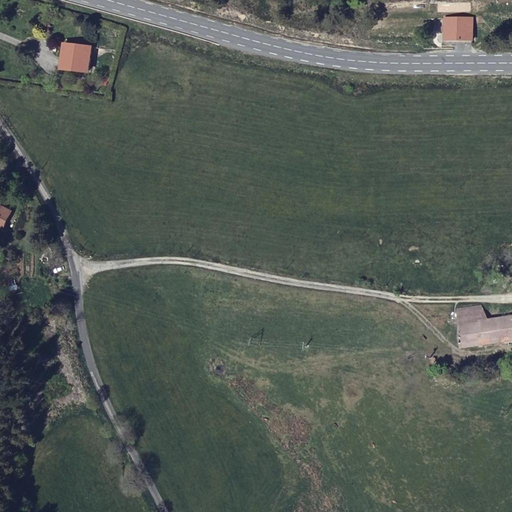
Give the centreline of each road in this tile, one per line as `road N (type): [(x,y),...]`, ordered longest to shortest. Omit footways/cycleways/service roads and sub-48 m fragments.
road 1 (track): [(511,296),(391,297),(185,260),(81,267)]
road 2 (secondary): [(87,0),(244,44),(350,58),(511,60)]
road 3 (unclassified): [(160,511),(94,379),(81,267),(0,124)]
